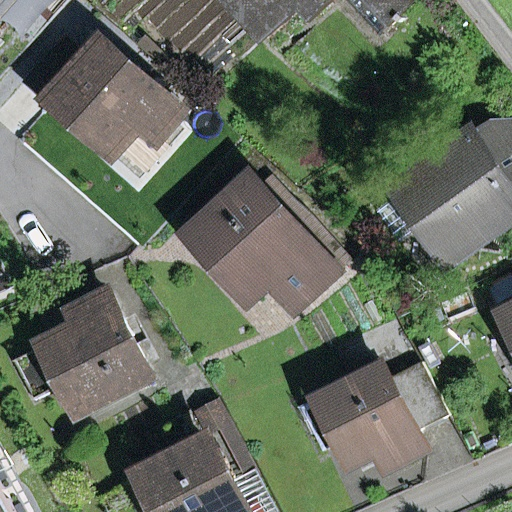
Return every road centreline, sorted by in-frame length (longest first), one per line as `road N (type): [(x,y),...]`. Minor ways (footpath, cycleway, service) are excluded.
road 1 (residential): [(479,0),(511,42),(511,470),(417,511)]
road 2 (residential): [(100,268),(0,153)]
